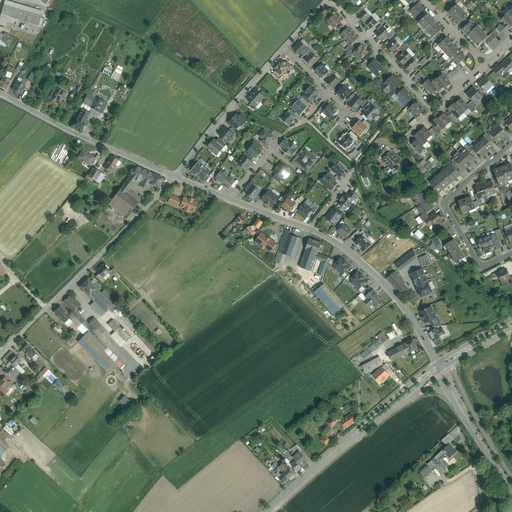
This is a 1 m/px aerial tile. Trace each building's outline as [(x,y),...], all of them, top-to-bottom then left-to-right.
[(42,12),(5,1),(3,5),(0,16),(0,24),(36,35),(38,27),(41,28),(43,19),(41,18),(42,12)] [(413,4),(409,8),(406,11),(409,14),(411,12),(410,12),(416,6),(414,4),(413,4)] [(423,10),(418,4),(416,6),(410,12),(411,12),(416,17),(423,10)] [(454,7),(448,12),(454,18),(461,11),(462,11),(456,5),(454,7)] [(370,17),(364,10),(359,15),(358,16),(364,23),(370,17)] [(466,16),(461,11),(454,18),(458,23),(464,18),(466,16)] [(341,21),(335,14),(328,20),(328,22),(330,24),(331,24),(334,28),(335,27),(337,28),(342,24),(340,22),(341,21)] [(421,21),(419,22),(424,27),(425,26),(432,19),(428,14),(426,16),(421,21)] [(370,17),(364,23),(370,29),(377,23),(371,16),(370,17)] [(511,26),(511,23),(505,16),(501,20),(505,24),(509,28),(509,29),(511,26)] [(432,19),(425,26),(429,31),(437,24),(432,19)] [(464,28),(462,30),(467,35),(475,28),(470,23),(469,23),(464,28)] [(437,24),(429,31),(428,32),(433,37),(433,38),(438,33),(442,29),(437,24)] [(475,28),(467,35),(478,46),(483,41),(486,39),(488,37),(478,26),(475,28)] [(383,27),(375,34),(382,41),(386,37),(389,34),(389,33),(383,27)] [(342,34),(340,36),(345,41),(353,33),(348,28),(342,34)] [(339,31),(334,36),(337,39),(340,36),(342,34),(339,31)] [(3,35),(0,33),(0,42),(1,41),(5,44),(4,44),(8,46),(11,41),(8,39),(9,35),(5,33),(3,35)] [(353,33),(345,41),(350,46),(351,44),(357,39),(353,33)] [(438,33),(433,38),(433,37),(430,40),(433,42),(440,35),(438,33)] [(439,44),(438,45),(442,50),(451,41),(447,37),(439,44)] [(394,39),(387,46),(392,52),(397,49),(400,45),(394,39)] [(451,41),(442,50),(446,54),(454,45),(451,41)] [(300,42),(294,48),(300,55),(302,53),(307,48),(306,48),(300,42)] [(403,42),(400,45),(397,49),(399,52),(401,50),(406,46),(403,42)] [(350,46),(345,50),(348,53),(354,47),(351,44),(350,46)] [(454,45),(446,54),(449,58),(458,49),(454,45)] [(308,46),(306,48),(307,48),(302,53),(304,55),(306,54),(311,49),(308,46)] [(357,50),(354,53),(356,56),(355,56),(359,61),(368,53),(361,46),(357,50)] [(348,53),(347,54),(350,57),(354,53),(357,50),(354,47),(348,53)] [(458,49),(449,58),(453,62),(462,53),(458,49)] [(403,53),(398,58),(404,65),(412,58),(412,57),(406,51),(403,53)] [(309,57),(305,60),(311,66),(318,59),(312,53),(309,57)] [(453,62),(451,64),(455,68),(456,67),(458,65),(460,63),(462,61),(466,57),(462,53),(453,62)] [(418,65),(412,58),(404,65),(411,72),(418,65)] [(425,58),(419,63),(422,66),(428,61),(425,58)] [(509,58),(501,66),(507,72),(511,68),(511,69),(511,61),(509,58)] [(367,60),(362,65),(366,69),(368,67),(371,64),(367,60)] [(378,63),(375,60),(371,64),(368,67),(373,72),(374,71),(378,75),(384,70),(377,63),(378,63)] [(285,62),(282,62),(282,63),(280,63),(274,69),(276,71),(281,76),(281,75),(284,72),(287,72),(289,74),(294,68),(288,63),(285,63),(285,62)] [(322,64),(315,71),(322,77),(324,75),(328,71),(324,68),(325,67),(322,64)] [(501,66),(500,64),(493,70),(494,72),(498,76),(499,77),(501,74),(502,75),(506,79),(509,76),(510,75),(507,72),(501,66)] [(117,68),(112,78),(117,81),(122,71),(117,68)] [(0,81),(0,84),(6,88),(14,74),(7,70),(2,78),(0,81)] [(330,73),(328,76),(331,78),(334,75),(337,73),(334,70),(332,71),(330,73)] [(276,71),(273,75),(279,80),(283,77),(281,75),(281,76),(276,71)] [(33,82),(37,74),(32,72),(28,80),(33,82)] [(420,72),(416,76),(420,80),(424,76),(420,72)] [(445,78),(442,74),(442,75),(437,79),(444,87),(446,89),(451,84),(445,78)] [(331,78),(327,82),(333,88),(340,81),(334,75),(331,78)] [(395,81),(391,77),(386,83),(381,87),(385,91),(388,88),(392,92),(401,84),(396,79),(395,81)] [(487,79),(486,77),(479,84),(480,85),(485,90),(487,93),(488,93),(491,90),(491,89),(490,87),(493,85),(492,84),(487,79)] [(43,79),(40,78),(37,83),(44,87),(48,80),(44,78),(43,79)] [(381,78),(376,83),(381,88),(381,87),(386,83),(381,78)] [(444,87),(437,79),(436,78),(431,83),(437,90),(439,92),(444,87)] [(431,83),(428,80),(423,85),(432,95),(437,90),(431,83)] [(17,82),(13,90),(20,94),(23,88),(24,89),(26,86),(17,82)] [(343,82),(337,88),(339,91),(345,85),(345,86),(346,85),(343,82)] [(37,83),(30,97),(37,101),(44,87),(37,83)] [(339,91),(337,93),(341,97),(343,96),(345,98),(351,92),(350,90),(352,88),(349,85),(347,87),(345,86),(345,85),(339,91)] [(55,87),(50,97),(60,102),(64,95),(66,96),(68,93),(55,87)] [(312,89),(310,87),(306,92),(307,94),(306,96),(305,96),(311,101),(312,101),(313,100),(314,100),(318,96),(317,96),(319,94),(312,88),(312,89)] [(483,97),(474,87),(466,94),(472,101),(475,104),(475,103),(483,97)] [(400,93),(397,95),(398,96),(401,99),(404,106),(413,97),(405,88),(400,93)] [(97,93),(97,94),(105,98),(103,101),(106,103),(107,103),(111,95),(107,93),(106,94),(99,90),(97,93)] [(260,93),(256,90),(252,95),(260,102),(264,97),(260,93)] [(88,93),(83,103),(98,111),(99,109),(103,101),(95,97),(91,95),(88,93)] [(353,94),(347,100),(350,103),(356,96),(353,94)] [(260,102),(252,95),(247,99),(251,103),(256,107),(260,102)] [(311,101),(305,96),(306,96),(304,95),(302,98),(308,104),(311,101)] [(350,103),(349,105),(355,110),(363,102),(357,96),(356,96),(350,103)] [(308,104),(302,98),(300,101),(306,107),(309,104),(308,104)] [(467,105),(461,99),(455,104),(463,112),(464,113),(468,109),(469,108),(467,105)] [(300,101),(298,100),(292,107),(300,115),(303,112),(304,110),(305,110),(307,108),(306,107),(300,101)] [(370,104),(367,101),(362,107),(362,108),(365,110),(370,104)] [(410,108),(408,110),(409,110),(416,118),(425,110),(420,104),(419,105),(417,102),(410,108)] [(325,103),(319,110),(321,112),(322,111),(323,112),(328,107),(327,106),(325,103)] [(455,104),(454,103),(448,109),(452,114),(457,118),(463,112),(455,104)] [(475,108),(470,103),(467,105),(469,108),(468,109),(472,113),(476,109),(475,107),(475,108)] [(378,111),(370,104),(365,110),(366,112),(364,114),(370,120),(373,118),(374,119),(377,115),(376,114),(378,111)] [(332,108),(329,105),(328,107),(323,112),(330,118),(337,111),(333,108),(332,108)] [(91,113),(82,109),(73,125),(82,130),(91,113)] [(296,115),(289,109),(287,112),(294,118),(296,115)] [(294,118),(287,112),(281,119),(289,126),(292,123),(294,121),(294,120),(295,119),(294,118)] [(248,119),(241,114),(239,117),(244,121),(244,122),(245,123),(248,119)] [(447,117),(443,114),(438,119),(445,127),(451,122),(451,121),(447,117)] [(457,118),(452,114),(450,116),(455,121),(456,122),(459,120),(457,118)] [(449,115),(447,117),(451,121),(451,122),(453,124),(455,121),(450,116),(449,115)] [(238,116),(235,116),(229,123),(237,129),(240,125),(243,125),(242,123),(244,122),(244,121),(239,117),(238,116)] [(416,118),(409,124),(413,127),(418,122),(415,119),(416,118)] [(438,119),(437,118),(431,123),(434,127),(439,132),(440,132),(441,133),(442,135),(448,130),(445,127),(438,119)] [(362,123),(360,120),(357,123),(357,122),(356,123),(355,124),(356,125),(352,128),(352,129),(358,133),(360,132),(362,134),(367,128),(368,128),(368,127),(367,127),(362,123)] [(372,126),(365,120),(362,123),(367,127),(368,127),(368,128),(367,128),(368,129),(372,126)] [(503,130),(499,125),(498,123),(492,128),(494,130),(490,133),(497,142),(503,137),(504,138),(507,135),(503,130)] [(229,130),(225,127),(219,135),(228,142),(234,135),(229,130)] [(429,132),(424,127),(419,132),(418,132),(426,140),(431,135),(432,135),(429,132)] [(439,132),(434,127),(432,129),(436,134),(438,136),(441,133),(440,132),(439,132)] [(264,130),(259,136),(262,138),(260,141),(266,146),(273,137),(271,135),(264,130)] [(358,138),(351,131),(349,134),(354,140),(355,141),(358,138)] [(426,140),(418,132),(414,136),(417,140),(425,148),(430,144),(426,140)] [(349,134),(347,133),(347,134),(345,136),(344,136),(345,136),(344,135),(341,140),(339,143),(345,149),(346,149),(348,146),(349,147),(353,143),(352,143),(352,142),(354,140),(349,134)] [(492,140),(486,133),(483,136),(485,138),(489,143),(492,140)] [(489,143),(485,138),(480,143),(487,152),(493,147),(489,143)] [(214,139),(214,140),(208,147),(207,147),(215,154),(220,149),(221,150),(222,149),(223,148),(223,147),(217,141),(214,139)] [(226,145),(219,139),(218,139),(219,139),(217,141),(223,147),(225,145),(226,145)] [(285,139),(280,146),(283,148),(288,142),(285,139)] [(262,146),(255,140),(252,144),(259,150),(262,146)] [(425,148),(417,140),(412,145),(420,154),(423,151),(424,151),(424,150),(425,148)] [(292,142),(290,144),(288,142),(283,148),(284,149),(283,150),(290,156),(291,154),(293,155),(294,154),(295,154),(296,152),(297,150),(296,149),(295,148),(296,146),(292,142)] [(487,152),(480,143),(475,147),(478,152),(482,156),(487,152)] [(259,150),(252,144),(247,150),(250,152),(254,156),(257,158),(262,152),(259,150)] [(470,148),(467,144),(464,147),(465,148),(470,154),(473,151),(470,148)] [(475,147),(473,145),(470,148),(473,151),(476,154),(478,152),(475,147)] [(382,160),(390,151),(386,147),(382,151),(383,152),(379,157),(382,160)] [(353,159),(360,152),(356,148),(349,155),(353,159)] [(465,148),(464,149),(463,151),(457,157),(455,157),(455,158),(454,159),(458,163),(463,170),(465,168),(467,168),(468,167),(470,167),(471,166),(471,164),(472,164),(473,163),(473,161),(475,160),(474,159),(474,157),(473,156),(471,156),(470,154),(465,148)] [(90,155),(83,151),(83,150),(78,157),(84,161),(90,164),(89,165),(90,165),(95,158),(90,155)] [(313,155),(306,150),(304,152),(302,150),(300,152),(303,155),(300,158),(298,155),(294,160),(296,162),(307,171),(317,160),(312,156),(313,155)] [(390,151),(382,160),(392,170),(388,173),(391,177),(397,172),(394,168),(401,162),(390,151)] [(252,159),(248,155),(246,153),(243,156),(244,156),(250,161),(253,159),(252,159)] [(118,160),(112,156),(104,168),(111,172),(118,160)] [(250,161),(244,156),(238,164),(245,170),(249,165),(250,165),(252,163),(250,161)] [(199,161),(197,159),(194,162),(197,164),(194,167),(191,171),(197,176),(205,167),(199,162),(199,161)] [(429,160),(423,166),(425,169),(431,162),(429,160)] [(346,168),(339,162),(337,165),(343,171),(346,168)] [(431,162),(425,169),(428,172),(434,165),(431,162)] [(288,170),(281,164),(279,166),(278,166),(276,169),(274,172),(276,174),(282,179),(286,173),(288,173),(289,172),(288,170)] [(337,165),(336,164),(331,170),(340,178),(345,172),(343,171),(337,165)] [(455,170),(451,164),(430,182),(434,188),(438,192),(439,193),(460,175),(455,170)] [(511,166),(511,164),(503,167),(508,180),(511,178),(511,166)] [(137,167),(121,188),(111,200),(120,207),(123,203),(132,210),(142,197),(140,195),(139,197),(129,189),(136,180),(140,182),(139,185),(147,189),(150,184),(154,175),(137,167)] [(210,172),(205,167),(197,176),(203,181),(210,172)] [(503,167),(494,170),(501,187),(509,184),(508,180),(503,167)] [(93,168),(88,176),(96,181),(101,173),(93,168)] [(212,178),(218,171),(215,169),(210,176),(212,178)] [(219,182),(222,184),(229,176),(228,175),(228,173),(226,171),(223,174),(221,171),(220,172),(215,179),(217,180),(216,182),(218,183),(219,182)] [(104,175),(101,173),(96,181),(99,184),(104,175)] [(336,178),(329,173),(327,176),(334,181),(336,178)] [(282,179),(276,174),(273,178),(279,183),(283,180),(282,179)] [(163,179),(154,175),(150,184),(159,188),(163,179)] [(236,181),(229,176),(222,184),(227,188),(229,190),(231,187),(234,183),(236,181)] [(334,181),(327,176),(324,179),(324,180),(322,183),(331,190),(337,184),(334,181)] [(252,181),(246,188),(248,191),(253,185),(253,186),(255,184),(252,181)] [(492,181),(483,184),(488,195),(496,192),(495,189),(492,181)] [(483,184),(475,187),(478,195),(479,199),(480,199),(483,197),(483,199),(488,197),(488,195),(483,184)] [(253,186),(253,185),(248,191),(246,194),(253,199),(260,191),(253,186)] [(274,190),(269,187),(264,193),(266,195),(270,191),(272,192),(274,190)] [(272,192),(270,191),(266,195),(262,200),(265,203),(269,206),(269,205),(272,208),(279,198),(272,192)] [(358,196),(351,191),(349,194),(350,196),(355,200),(358,196)] [(415,196),(411,198),(411,199),(414,202),(414,201),(418,206),(417,207),(427,200),(422,192),(415,196)] [(412,193),(406,197),(408,201),(411,199),(411,198),(415,196),(412,193)] [(350,197),(346,194),(344,197),(343,197),(340,201),(341,201),(339,204),(346,210),(347,210),(349,208),(352,204),(354,201),(355,200),(350,196),(350,197)] [(180,199),(171,196),(168,202),(177,206),(178,205),(180,200),(180,199)] [(471,197),(465,199),(468,209),(475,207),(473,202),(471,197)] [(197,203),(183,198),(182,200),(180,200),(178,205),(180,206),(180,207),(185,208),(184,210),(188,211),(189,210),(194,212),(197,203),(198,203),(197,203)] [(294,203),(288,198),(282,206),(290,212),(293,207),(295,204),(294,203)] [(298,198),(294,203),(295,204),(293,207),(296,209),(302,201),(298,198)] [(465,199),(458,201),(462,211),(468,209),(465,199)] [(123,203),(120,207),(111,200),(108,205),(126,218),(132,210),(123,203)] [(427,200),(417,207),(422,215),(426,213),(432,209),(426,201),(427,200)] [(310,209),(304,204),(299,210),(307,216),(311,211),(312,210),(310,209)] [(333,210),(341,215),(343,212),(336,206),(333,210)] [(333,210),(333,209),(326,218),(328,220),(327,220),(332,224),(333,223),(334,225),(336,222),(337,223),(340,219),(339,218),(341,216),(341,215),(333,210)] [(429,217),(425,220),(427,223),(437,214),(435,212),(429,217)] [(426,213),(422,215),(420,216),(423,222),(425,220),(429,217),(426,213)] [(437,214),(427,223),(430,226),(434,223),(436,226),(444,219),(441,215),(439,217),(437,214)] [(241,215),(236,219),(241,224),(245,220),(241,215)] [(263,222),(258,218),(253,225),(259,229),(263,222)] [(444,219),(436,226),(441,232),(449,225),(444,219)] [(343,220),(337,227),(340,229),(343,224),(343,225),(345,222),(343,220)] [(340,229),(338,231),(346,238),(351,231),(349,229),(349,228),(347,226),(346,227),(343,225),(343,224),(340,229)] [(253,225),(250,227),(249,226),(245,229),(248,233),(250,235),(250,236),(252,234),(256,231),(259,229),(253,225)] [(500,229),(494,231),(495,234),(497,240),(497,239),(503,237),(500,229)] [(412,236),(419,240),(424,235),(419,230),(412,236)] [(276,243),(261,233),(256,241),(263,246),(261,249),(262,249),(263,246),(270,251),(271,251),(275,244),(276,243)] [(290,235),(285,233),(275,262),(283,264),(286,255),(290,257),(295,258),(301,239),(290,235)] [(364,234),(355,242),(357,245),(357,246),(360,249),(363,252),(371,245),(367,240),(367,239),(367,238),(364,234)] [(487,237),(478,241),(479,245),(480,245),(480,248),(482,247),(484,253),(492,250),(490,244),(491,243),(489,237),(489,238),(488,237),(487,234),(488,237),(487,237)] [(489,236),(488,237),(489,238),(489,237),(491,243),(490,244),(492,250),(500,247),(497,239),(497,240),(495,234),(489,236)] [(322,243),(309,238),(305,250),(306,250),(318,254),(322,243)] [(454,239),(445,244),(451,253),(459,248),(454,239)] [(413,250),(404,257),(408,263),(410,261),(410,262),(416,257),(416,256),(424,253),(423,248),(414,252),(413,250)] [(459,248),(451,253),(456,263),(465,257),(459,248)] [(318,254),(306,250),(300,267),(311,271),(319,273),(318,275),(324,277),(330,258),(318,254)] [(430,254),(418,259),(420,263),(431,259),(430,254)] [(404,257),(398,262),(403,268),(410,262),(410,261),(408,263),(404,257)] [(344,260),(343,260),(341,258),(333,267),(342,275),(350,266),(348,264),(348,263),(344,260)] [(436,258),(423,263),(424,267),(437,261),(436,258)] [(403,268),(398,262),(395,264),(400,270),(403,268)] [(104,264),(96,271),(99,274),(103,278),(103,277),(105,275),(106,276),(110,271),(104,264)] [(504,269),(499,271),(500,272),(497,274),(499,278),(503,286),(508,284),(508,283),(506,279),(510,277),(506,269),(504,270),(504,269)] [(422,270),(411,274),(417,288),(428,283),(422,270)] [(405,283),(395,271),(386,278),(400,295),(408,288),(404,284),(405,283)] [(499,271),(492,275),(494,280),(499,278),(497,274),(500,272),(499,271)] [(365,278),(361,274),(360,274),(358,272),(350,281),(359,289),(367,280),(364,278),(365,278)] [(103,278),(99,274),(96,276),(102,283),(105,280),(103,277),(103,278)] [(88,279),(80,287),(89,296),(97,289),(88,279)] [(417,288),(421,297),(432,292),(431,290),(435,288),(432,281),(428,283),(417,288)] [(343,307),(324,284),(319,288),(314,292),(333,315),(343,307)] [(368,287),(362,292),(366,296),(372,291),(368,287)] [(100,293),(97,289),(89,296),(94,301),(98,305),(106,298),(100,293)] [(115,299),(105,289),(100,293),(106,298),(112,305),(117,301),(115,299)] [(383,301),(373,290),(372,291),(366,296),(368,298),(365,301),(368,305),(372,302),(376,308),(383,301)] [(359,296),(364,302),(365,301),(368,298),(366,296),(362,292),(359,296)] [(81,305),(70,294),(63,301),(72,313),(75,310),(81,305)] [(106,298),(98,305),(105,312),(108,309),(112,305),(106,298)] [(98,305),(94,301),(90,306),(100,317),(104,313),(105,312),(98,305)] [(112,305),(108,309),(110,310),(112,312),(120,305),(117,301),(112,305)] [(71,317),(60,306),(54,312),(64,323),(69,319),(71,317)] [(431,307),(420,311),(422,315),(421,316),(423,319),(424,319),(425,323),(431,320),(434,319),(434,318),(432,314),(433,313),(431,307)] [(88,323),(75,310),(72,313),(77,319),(76,319),(81,324),(82,324),(85,327),(88,323)] [(403,334),(391,311),(383,315),(393,332),(395,338),(403,334)] [(138,328),(124,313),(120,317),(133,332),(138,328)] [(435,318),(434,318),(434,319),(431,320),(434,327),(441,326),(437,317),(436,318),(435,318)] [(111,335),(94,318),(88,323),(85,327),(106,349),(108,347),(126,366),(131,362),(134,359),(121,346),(111,335)] [(81,324),(76,319),(72,323),(70,325),(75,330),(81,324)] [(123,330),(113,319),(108,324),(115,332),(118,335),(123,330)] [(429,332),(433,340),(445,333),(442,329),(438,331),(438,329),(436,330),(435,328),(429,332)] [(130,338),(123,330),(118,335),(125,342),(130,338)] [(161,353),(140,330),(135,334),(157,358),(161,353)] [(106,349),(89,331),(78,342),(95,360),(104,351),(106,349)] [(118,335),(115,332),(111,335),(121,346),(125,343),(125,342),(118,335)] [(388,339),(382,332),(377,336),(379,339),(383,343),(388,339)] [(393,332),(387,335),(390,341),(395,338),(393,332)] [(379,339),(361,354),(364,359),(383,343),(379,339)] [(413,339),(405,343),(405,344),(409,352),(410,353),(418,348),(413,339)] [(36,353),(25,342),(19,348),(27,355),(31,359),(36,353)] [(405,344),(387,352),(392,361),(409,352),(405,344)] [(118,366),(104,351),(95,360),(109,374),(118,366)] [(15,355),(9,361),(12,364),(8,368),(7,368),(5,370),(6,370),(5,371),(10,376),(17,369),(15,367),(21,361),(15,355)] [(27,355),(24,357),(31,364),(33,361),(31,359),(27,355)] [(379,357),(362,366),(365,373),(383,364),(379,357)] [(134,366),(131,362),(126,366),(126,367),(133,375),(140,368),(138,366),(136,368),(134,366)] [(46,367),(40,373),(45,378),(50,372),(46,367)] [(17,369),(10,376),(15,381),(20,377),(20,376),(22,374),(17,369)] [(13,385),(5,377),(2,381),(9,388),(10,388),(13,385)] [(64,386),(57,380),(53,384),(60,391),(64,386)] [(2,381),(0,383),(0,382),(0,395),(2,397),(8,391),(7,390),(9,388),(2,381)] [(128,409),(133,404),(125,395),(119,401),(128,409)] [(351,413),(341,420),(339,421),(338,422),(344,430),(356,422),(351,413)] [(33,417),(29,421),(35,426),(39,423),(33,417)] [(332,418),(327,422),(331,428),(336,424),(336,423),(334,421),(332,418)] [(4,428),(1,432),(8,438),(11,434),(4,428)] [(449,434),(442,440),(446,444),(453,438),(449,434)] [(330,441),(326,436),(321,440),(325,445),(330,441)] [(0,457),(10,447),(0,437),(0,457)] [(442,450),(435,457),(438,461),(439,461),(443,456),(447,460),(450,458),(456,452),(452,448),(452,447),(449,444),(442,450)] [(293,457),(300,452),(297,449),(290,455),(293,457)] [(292,465),(296,461),(293,457),(290,455),(287,451),(283,455),(292,465)] [(272,466),(274,464),(271,459),(264,452),(260,456),(266,463),(268,461),(272,466)] [(302,467),(306,463),(303,459),(305,458),(300,452),(293,457),(296,461),(302,467)] [(435,457),(431,461),(427,464),(428,466),(433,470),(433,471),(436,468),(437,469),(442,474),(446,471),(441,465),(442,464),(439,461),(438,461),(435,457)] [(297,471),(302,467),(296,461),(292,465),(297,471)] [(283,473),(288,468),(283,462),(279,465),(276,462),(275,463),(277,466),(280,470),(282,472),(283,473)] [(270,472),(273,469),(273,470),(277,466),(275,463),(274,464),(272,466),(268,470),(270,472)] [(428,466),(420,473),(425,478),(433,470),(428,466)] [(283,473),(289,479),(294,475),(288,468),(283,473)] [(284,483),(289,479),(283,473),(281,475),(279,477),(278,477),(284,483)]
